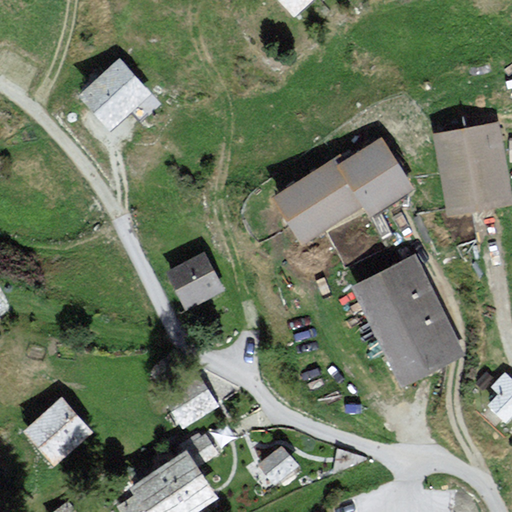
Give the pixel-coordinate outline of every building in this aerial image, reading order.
[(279,0),(293,15),(308,0),(279,0)] [(147,94),(119,62),(81,96),(109,128),(147,94)] [(493,128),(439,137),(452,210),(479,205),(506,201),(493,128)] [(379,140),(340,165),(364,203),(369,212),(409,187),(394,163),(379,140)] [(353,208),(364,203),(340,165),(336,158),(276,198),(289,219),(302,241),(353,208)] [(178,269),(170,273),(185,304),(220,287),(205,256),(178,269)] [(458,354),(411,260),(358,286),(405,380),(415,375),(458,354)] [(511,383),(504,375),(494,385),(502,392),(489,406),(505,421),(511,413),(511,383)] [(183,425),(220,403),(209,385),(173,407),(183,425)] [(62,400),(25,431),(52,463),(89,432),(62,400)] [(206,439),(135,487),(139,493),(121,505),(126,511),(188,511),(215,494),(212,490),(194,464),(214,450),(206,439)] [(283,448),(261,466),(274,482),(296,465),(283,448)]
